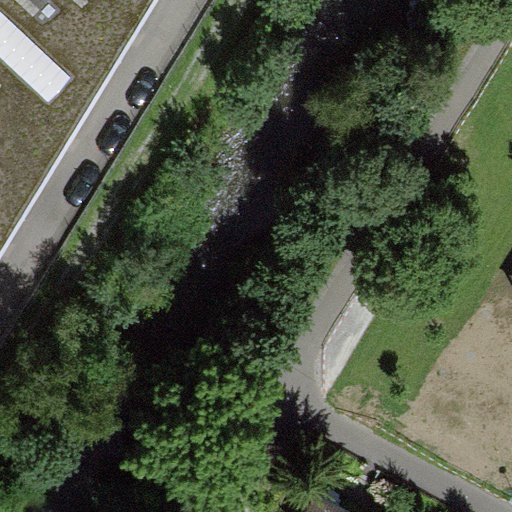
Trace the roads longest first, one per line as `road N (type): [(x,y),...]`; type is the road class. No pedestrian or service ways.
road 1 (track): [(505,0),(271,411)]
road 2 (track): [(0,385),(232,0)]
road 3 (residential): [(468,511),(271,411),(209,511)]
